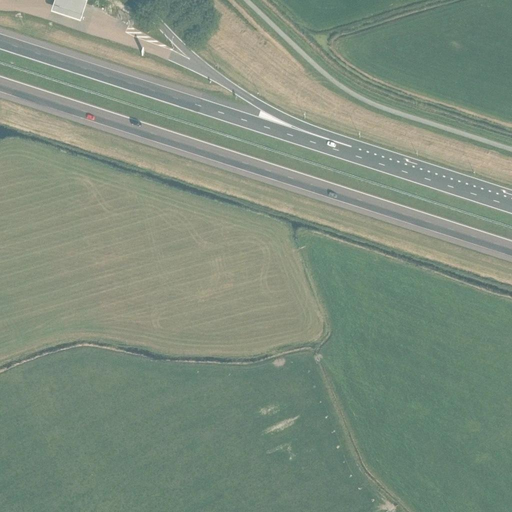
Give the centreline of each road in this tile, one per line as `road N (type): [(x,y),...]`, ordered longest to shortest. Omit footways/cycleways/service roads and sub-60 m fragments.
road 1 (motorway): [(0,86),(511,250)]
road 2 (motorway): [(343,152),(0,41)]
road 3 (motorway): [(511,206),(343,152)]
road 4 (motorway): [(343,152),(201,67)]
